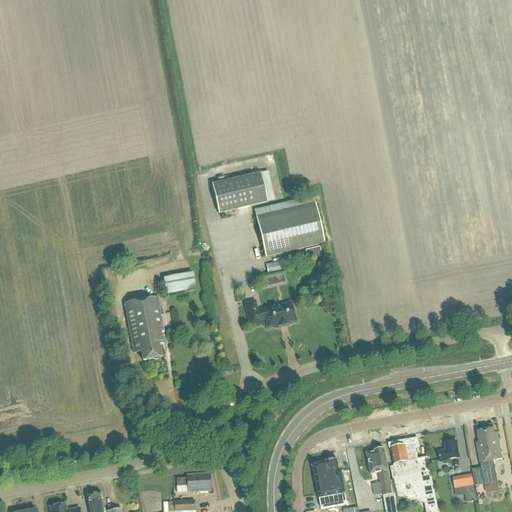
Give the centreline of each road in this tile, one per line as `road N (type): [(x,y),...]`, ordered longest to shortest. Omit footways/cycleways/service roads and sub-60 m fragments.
road 1 (unclassified): [(198,427),(238,397),(316,368),(497,331)]
road 2 (secondary): [(274,511),(284,446),(320,406),(503,364)]
road 3 (residential): [(297,465),(316,438),(341,430),(510,397)]
road 4 (unclassified): [(0,492),(144,461),(198,427)]
